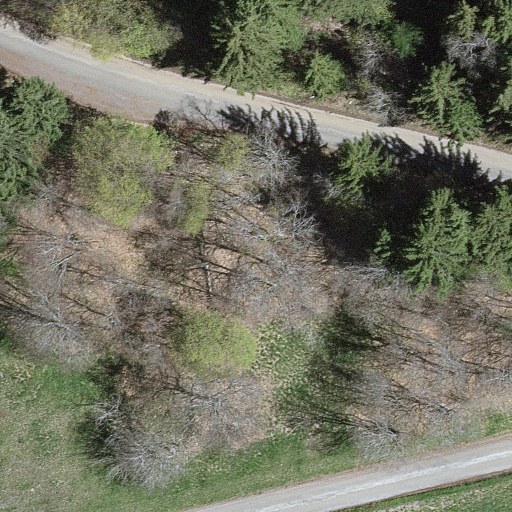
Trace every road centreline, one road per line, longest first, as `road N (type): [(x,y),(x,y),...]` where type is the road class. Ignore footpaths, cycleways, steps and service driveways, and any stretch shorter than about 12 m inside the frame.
road 1 (unclassified): [(0,37),(511,181)]
road 2 (unclassified): [(511,453),(253,511)]
